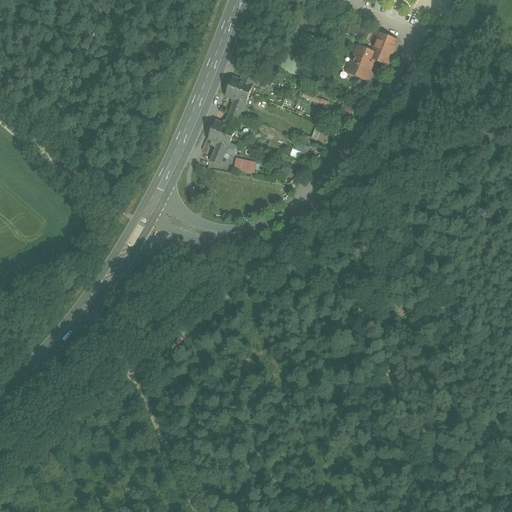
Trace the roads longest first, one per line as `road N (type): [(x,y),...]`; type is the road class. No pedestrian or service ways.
road 1 (unclassified): [(511,124),(260,228),(194,230),(153,204)]
road 2 (secondary): [(153,204),(86,309),(0,397)]
road 3 (secondary): [(239,0),(153,204)]
road 4 (unknown): [(351,175),(480,0)]
road 5 (track): [(119,355),(197,511)]
road 6 (track): [(40,143),(106,0)]
road 7 (track): [(104,208),(0,120)]
